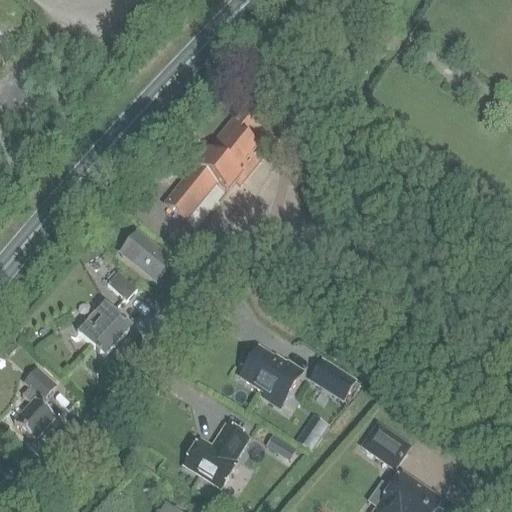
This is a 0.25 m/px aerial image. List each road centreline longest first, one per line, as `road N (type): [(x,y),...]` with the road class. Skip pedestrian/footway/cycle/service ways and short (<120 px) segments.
road 1 (unclassified): [(24,511),(248,249),(278,237)]
road 2 (trunk): [(0,276),(250,0)]
road 3 (residential): [(278,237),(315,244),(511,373)]
